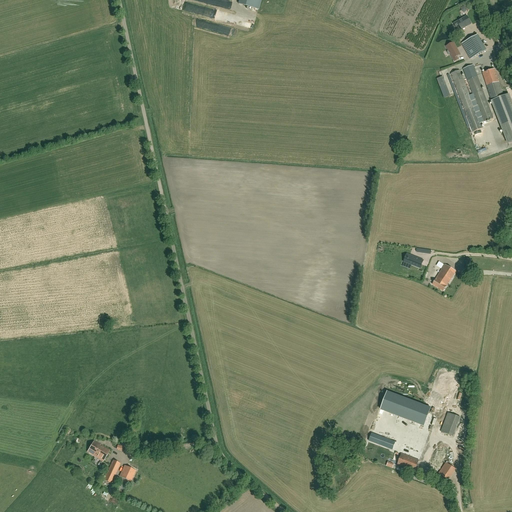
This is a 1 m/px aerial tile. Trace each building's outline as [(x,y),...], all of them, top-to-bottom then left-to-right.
[(260,0),(245,0),(244,6),(250,7),(249,10),(252,11),(252,8),(258,10),(260,0)] [(471,24),(467,16),(454,24),(456,27),(459,25),(461,29),(471,24)] [(477,35),(464,42),(473,58),(486,51),(477,35)] [(451,61),(459,58),(454,45),(447,48),(451,61)] [(463,69),(473,95),(470,96),(460,70),(451,74),(463,104),(473,132),(482,128),(480,123),(484,122),(493,118),(473,65),(463,69)] [(483,73),(491,99),(503,95),(495,69),(483,73)] [(445,98),(452,96),(445,76),(439,78),(445,98)] [(491,101),(507,144),(511,141),(511,101),(509,94),(491,101)] [(422,260),(410,255),(407,263),(419,268),(422,260)] [(445,265),(432,285),(443,291),(455,271),(445,265)] [(431,408),(409,400),(402,418),(424,426),(431,408)] [(447,413),(440,432),(453,437),(460,417),(447,413)] [(394,447),(423,455),(427,441),(398,433),(394,447)] [(123,439),(121,446),(118,445),(116,450),(128,453),(129,448),(125,447),(127,440),(123,439)] [(110,450),(95,441),(88,452),(103,461),(110,450)] [(441,444),(429,466),(437,471),(450,448),(441,444)] [(397,466),(414,472),(419,460),(401,454),(397,466)] [(113,460),(104,480),(111,483),(120,464),(113,460)] [(441,473),(451,479),(458,468),(448,462),(441,473)] [(136,471),(132,469),(124,466),(119,477),(122,478),(121,481),(129,485),(131,482),(136,471)]
